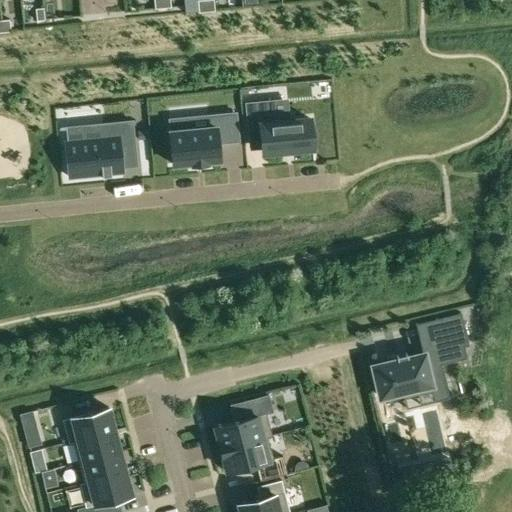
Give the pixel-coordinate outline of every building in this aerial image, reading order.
[(161,0),(153,0),(155,9),(163,8),(161,0)] [(205,0),(202,0),(197,1),(199,12),(206,12),(205,0)] [(213,0),(205,0),(206,12),(214,11),(213,0)] [(43,8),(35,9),(36,20),(44,20),(43,8)] [(9,19),(1,20),(2,32),(10,31),(9,19)] [(271,100),(245,103),(248,129),(260,128),(263,152),(312,147),(310,118),(289,120),(288,112),(272,113),(271,100)] [(210,127),(169,131),(172,164),(191,162),(191,165),(208,164),(208,161),(220,159),(218,138),(238,137),(236,113),(209,116),(210,127)] [(104,138),(66,142),(69,177),(122,172),(119,145),(134,143),(132,121),(102,124),(104,138)] [(148,130),(138,131),(138,140),(149,139),(148,130)] [(461,313),(435,319),(446,363),(467,358),(464,346),(469,345),(461,313)] [(397,359),(373,365),(380,396),(402,391),(404,398),(433,391),(430,377),(444,374),(438,350),(408,357),(407,353),(396,356),(397,359)] [(245,417),(215,425),(219,440),(218,441),(220,448),(272,435),(266,412),(272,410),(267,393),(240,400),(242,406),(245,417)] [(108,407),(62,419),(68,442),(114,430),(108,407)] [(32,410),(19,413),(24,431),(30,429),(37,428),(32,410)] [(114,430),(68,442),(68,443),(73,441),(78,461),(120,451),(114,430)] [(272,435),(220,448),(222,456),(223,456),(224,458),(221,459),(224,470),(227,469),(227,471),(257,463),(260,475),(280,470),(277,458),(273,459),(267,437),(272,436),(272,435)] [(41,450),(30,453),(33,463),(38,461),(44,460),(41,450)] [(120,451),(78,461),(84,482),(125,471),(120,451)] [(402,467),(406,483),(453,472),(449,456),(402,467)] [(53,469),(41,471),(45,487),(56,484),(53,469)] [(85,506),(77,508),(78,511),(113,511),(110,500),(131,494),(125,471),(84,482),(79,484),(85,506)] [(259,497),(238,503),(240,511),(289,511),(281,479),(256,486),(259,497)]
